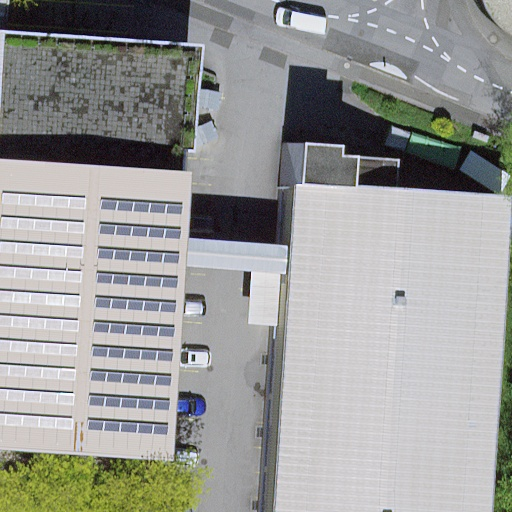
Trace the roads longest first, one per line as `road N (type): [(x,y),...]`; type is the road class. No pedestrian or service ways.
road 1 (residential): [(274,0),(399,35)]
road 2 (residential): [(399,35),(511,94)]
